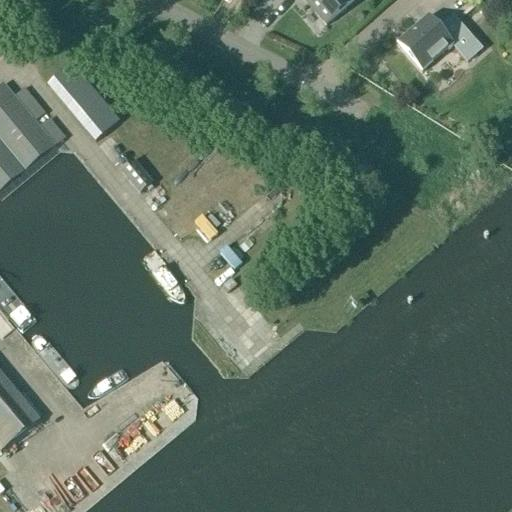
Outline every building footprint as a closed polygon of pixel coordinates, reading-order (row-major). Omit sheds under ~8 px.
[(354,3),(351,0),(302,0),(326,27),(354,3)] [(459,55),(467,64),(482,51),(451,16),(437,28),(428,18),(397,45),(422,73),(445,52),(452,60),(459,55)] [(52,45),(29,64),(76,121),(99,102),(52,45)] [(40,109),(19,83),(8,92),(3,86),(0,88),(0,194),(66,140),(49,120),(38,129),(29,118),(40,109)] [(133,163),(120,174),(139,196),(153,185),(133,163)] [(204,215),(195,223),(211,240),(220,232),(204,215)] [(0,454),(1,455),(39,423),(0,376),(0,454)]
